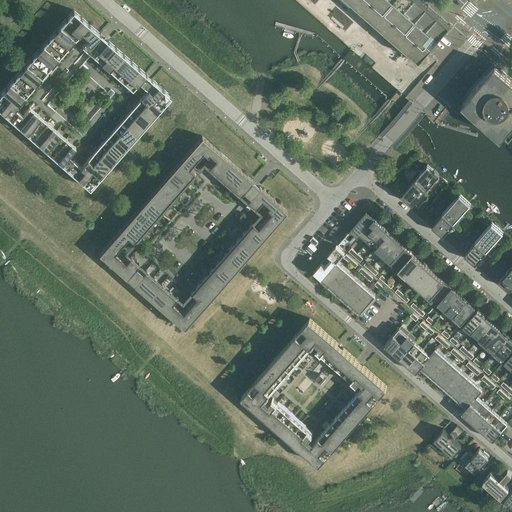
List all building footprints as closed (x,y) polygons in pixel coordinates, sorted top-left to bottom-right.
[(373,24),(393,0),(354,0),(351,4),(373,24)] [(395,43),(428,5),(421,0),(393,0),(373,24),(395,43)] [(420,59),(450,25),(428,5),(395,43),(417,63),(420,59)] [(89,24),(73,10),(67,18),(75,25),(71,29),(79,36),(82,33),(82,32),(89,24)] [(79,36),(71,29),(75,25),(67,18),(56,29),(72,44),(79,36)] [(87,50),(101,34),(89,24),(82,32),(82,33),(89,39),(82,46),(87,50)] [(72,44),(56,29),(48,39),(64,53),(72,44)] [(64,53),(48,39),(40,49),(56,63),(64,53)] [(102,63),(116,47),(108,40),(94,56),(94,57),(93,58),(97,62),(98,60),(102,63)] [(108,72),(124,54),(116,47),(102,63),(106,67),(104,68),(108,72)] [(56,63),(40,49),(31,58),(47,72),(56,63)] [(117,77),(131,61),(124,54),(108,72),(112,75),(114,74),(117,77)] [(47,72),(31,58),(23,68),(39,82),(47,72)] [(124,85),(139,68),(131,61),(117,77),(121,80),(120,81),(124,85)] [(511,78),(501,69),(500,70),(494,65),(486,75),(463,102),(464,103),(502,136),(511,124),(511,78)] [(39,82),(23,68),(14,77),(30,91),(39,82)] [(133,91),(147,75),(139,68),(124,85),(128,89),(129,87),(133,91)] [(30,91),(14,77),(6,87),(22,101),(30,91)] [(153,100),(163,89),(151,79),(144,87),(148,90),(145,93),(153,100)] [(0,109),(0,110),(11,98),(18,105),(22,101),(6,87),(0,93),(0,109)] [(157,111),(171,96),(163,89),(153,100),(145,93),(141,97),(157,111)] [(157,111),(141,97),(138,101),(137,100),(133,104),(151,119),(157,111)] [(19,111),(16,108),(18,105),(11,98),(0,110),(12,120),(19,111)] [(151,119),(133,104),(130,108),(131,109),(128,113),(144,127),(151,119)] [(23,130),(37,114),(30,107),(23,114),(19,111),(12,120),(23,130)] [(144,127),(128,113),(125,116),(123,115),(120,119),(137,134),(144,127)] [(33,138),(47,122),(37,114),(23,130),(33,138)] [(137,134),(120,119),(116,123),(118,124),(114,128),(130,142),(137,134)] [(42,147),(57,130),(47,122),(33,138),(42,147)] [(130,142),(114,128),(111,132),(110,130),(106,134),(124,150),(130,142)] [(52,155),(66,139),(57,130),(42,147),(52,155)] [(124,150),(106,134),(103,138),(104,140),(101,143),(117,157),(124,150)] [(202,136),(99,254),(127,278),(133,283),(184,328),(287,211),(259,187),(256,184),(253,181),(202,136)] [(62,164),(76,148),(66,139),(52,155),(62,164)] [(117,157),(101,143),(98,147),(96,146),(93,150),(110,165),(117,157)] [(110,165),(93,150),(89,154),(91,155),(88,159),(103,173),(110,165)] [(82,181),(92,170),(84,163),(81,166),(74,159),(66,167),(82,181)] [(90,188),(103,173),(88,159),(84,163),(92,170),(82,181),(90,188)] [(413,204),(434,180),(435,181),(440,176),(439,175),(439,174),(434,170),(434,171),(427,165),(406,189),(405,188),(401,193),(413,204)] [(444,234),(471,203),(460,193),(432,224),(444,234)] [(360,235),(375,218),(367,211),(339,243),(347,250),(361,235),(360,235)] [(368,241),(382,225),(375,218),(360,235),(361,235),(368,241)] [(476,262),(504,231),(492,221),(465,253),(476,262)] [(376,248),(390,232),(382,225),(368,241),(376,248)] [(383,255),(398,238),(390,232),(376,248),(383,255)] [(383,255),(381,258),(388,265),(391,262),(405,245),(398,238),(383,255)] [(399,268),(413,252),(405,245),(391,262),(399,268)] [(322,278),(337,262),(345,253),(336,246),(314,271),(322,278)] [(357,253),(351,248),(349,251),(355,256),(357,253)] [(406,275),(421,259),(413,252),(399,268),(406,275)] [(363,259),(357,253),(355,256),(361,262),(363,259)] [(352,259),(346,254),(344,257),(350,262),(352,259)] [(358,265),(352,259),(350,262),(355,268),(358,265)] [(414,282),(429,266),(421,259),(406,275),(414,282)] [(344,268),(337,262),(322,278),(330,285),(344,268)] [(373,267),(367,262),(364,265),(370,270),(373,267)] [(511,264),(499,279),(511,290),(511,289),(511,264)] [(422,289),(437,273),(429,266),(414,282),(422,289)] [(379,272),(373,267),(370,270),(376,275),(379,272)] [(337,292),(352,275),(344,268),(330,285),(337,292)] [(367,273),(362,268),(359,271),(365,276),(367,273)] [(373,278),(367,273),(365,276),(371,281),(373,278)] [(430,296),(444,279),(437,273),(422,289),(430,296)] [(345,299),(360,282),(352,275),(337,292),(345,299)] [(388,280),(382,275),(380,278),(385,283),(388,280)] [(437,302),(452,286),(444,279),(430,296),(437,302)] [(394,286),(388,280),(385,283),(391,288),(394,286)] [(383,287),(377,281),(375,284),(381,290),(383,287)] [(353,305),(367,289),(360,282),(345,299),(353,305)] [(445,309),(460,293),(452,286),(437,302),(445,309)] [(361,312),(375,296),(367,289),(353,305),(361,312)] [(404,294),(398,289),(395,292),(401,297),(404,294)] [(453,316),(468,300),(460,293),(445,309),(453,316)] [(410,299),(404,294),(401,297),(407,302),(410,299)] [(461,323),(476,307),(468,300),(453,316),(461,323)] [(419,308),(414,303),(411,306),(417,311),(419,308)] [(425,313),(419,308),(417,311),(423,316),(425,313)] [(471,332),(486,316),(478,308),(463,325),(471,332)] [(419,318),(413,313),(410,316),(416,321),(419,318)] [(435,321),(429,316),(426,319),(432,324),(435,321)] [(479,339),(493,322),(486,316),(471,332),(479,339)] [(365,367),(336,342),(310,319),(242,396),(319,464),(387,387),(365,367)] [(428,326),(423,321),(420,324),(426,329),(428,326)] [(441,327),(435,321),(432,324),(438,330),(441,327)] [(487,346),(501,329),(493,322),(479,339),(487,346)] [(434,332),(428,326),(426,329),(432,335),(434,332)] [(393,351),(408,335),(399,328),(385,344),(393,351)] [(494,352),(509,336),(501,329),(487,346),(494,352)] [(451,335),(445,330),(442,333),(448,338),(451,335)] [(401,358),(415,342),(408,335),(393,351),(401,358)] [(444,340),(438,335),(435,338),(441,343),(444,340)] [(502,359),(511,348),(511,338),(509,336),(494,352),(502,359)] [(459,342),(452,337),(450,340),(456,345),(459,342)] [(450,345),(444,340),(441,343),(447,348),(450,345)] [(408,365),(423,348),(415,342),(401,358),(408,365)] [(468,351),(462,346),(460,349),(466,354),(468,351)] [(421,366),(431,355),(430,355),(423,348),(408,365),(416,372),(422,366),(421,366)] [(459,353),(453,348),(451,351),(457,356),(459,353)] [(429,372),(444,356),(436,349),(430,355),(431,355),(421,366),(422,366),(429,372)] [(474,356),(468,351),(466,354),(472,359),(474,356)] [(465,359),(459,353),(457,356),(463,362),(465,359)] [(437,379),(451,362),(444,356),(429,372),(437,379)] [(482,363),(476,358),(473,361),(479,366),(482,363)] [(444,386),(459,369),(451,362),(437,379),(444,386)] [(475,367),(469,362),(466,365),(472,370),(475,367)] [(492,371),(486,366),(483,369),(489,374),(492,371)] [(480,372),(475,367),(472,370),(478,375),(480,372)] [(452,393),(467,376),(459,369),(444,386),(452,393)] [(500,379),(494,373),(491,376),(497,381),(500,379)] [(490,380),(484,375),(481,378),(487,383),(490,380)] [(460,399),(474,383),(467,376),(452,393),(460,399)] [(496,386),(490,380),(487,383),(493,389),(496,386)] [(509,387),(504,382),(501,385),(507,390),(509,387)] [(477,396),(482,390),(474,383),(460,399),(467,406),(477,396)] [(505,394),(500,389),(497,392),(503,397),(505,394)] [(511,399),(505,394),(503,397),(509,402),(511,399)] [(470,419),(485,402),(477,396),(467,406),(462,412),(470,419)] [(478,426),(492,409),(485,402),(470,419),(478,426)] [(485,432),(500,416),(492,409),(478,426),(485,432)] [(493,439),(508,423),(500,416),(485,432),(493,439)] [(462,445),(456,440),(464,431),(457,425),(449,434),(443,429),(435,439),(453,455),(462,445)] [(474,475),(490,456),(484,451),(483,452),(480,449),(480,448),(473,456),(468,452),(459,462),(474,475)] [(509,487),(504,482),(511,473),(508,469),(500,478),(491,471),(484,480),(482,482),(494,492),(495,490),(502,496),(509,487)] [(511,508),(511,490),(503,501),(511,508)]
